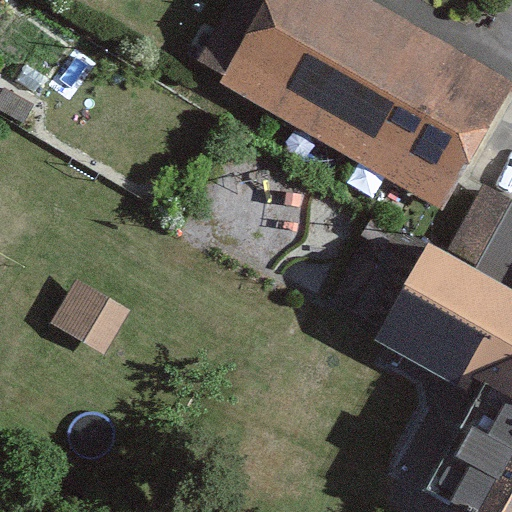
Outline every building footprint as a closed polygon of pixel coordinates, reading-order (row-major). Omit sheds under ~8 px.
[(242,0),(198,81),(279,125),(346,0),(242,0)] [(346,0),(279,125),(359,168),(433,33),(372,0),(346,0)] [(359,168),(439,212),(511,78),(511,75),(433,33),(359,168)] [(511,511),(511,300),(406,239),(349,338),(461,404),(405,499),(427,511),(511,511)] [(103,367),(135,316),(73,277),(41,327),(103,367)]
